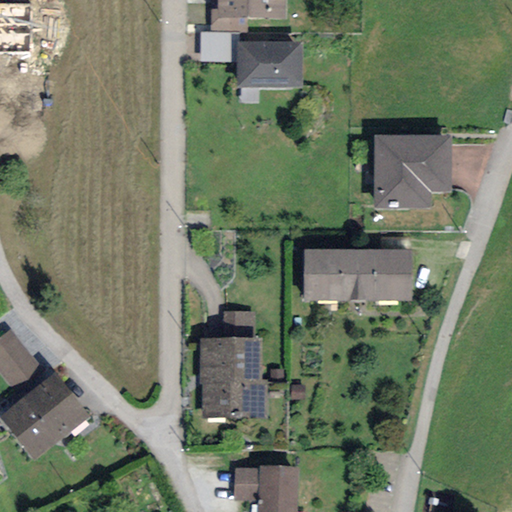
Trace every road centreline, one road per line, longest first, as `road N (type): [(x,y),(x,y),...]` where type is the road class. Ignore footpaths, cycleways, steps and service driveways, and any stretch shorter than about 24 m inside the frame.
road 1 (residential): [(165,429),(172,0)]
road 2 (residential): [(403,511),(441,343),(511,155)]
road 3 (residential): [(165,429),(136,422),(36,321),(0,267)]
